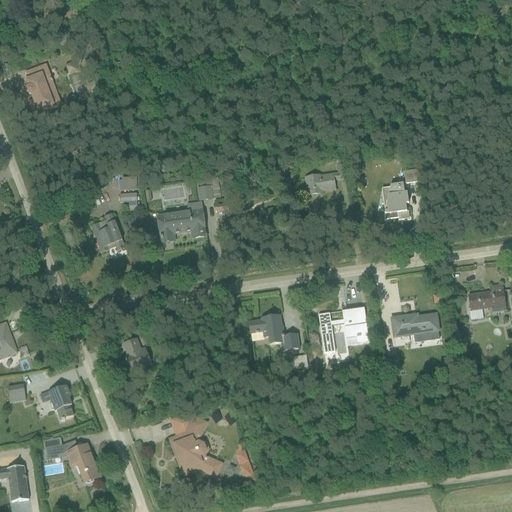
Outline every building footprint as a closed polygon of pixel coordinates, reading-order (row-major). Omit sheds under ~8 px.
[(61,107),(47,68),(26,76),(29,82),(26,83),(28,90),(28,91),(26,93),(27,95),(28,97),(29,97),(32,98),(34,103),(29,105),(34,117),(61,107)] [(336,193),(334,184),(346,182),(343,163),(336,164),(338,176),(320,179),(320,178),(304,180),(307,199),(323,197),(323,195),(336,193)] [(405,187),(420,185),(418,173),(403,174),(405,187)] [(137,192),(136,180),(121,180),(122,193),(137,192)] [(197,191),(199,204),(221,201),(218,180),(198,183),(200,191),(197,191)] [(82,194),(96,189),(94,184),(80,190),(82,194)] [(398,223),(409,222),(408,214),(406,214),(405,207),(408,206),(406,196),(404,196),(402,187),(390,189),(389,191),(382,192),(385,217),(384,223),(398,221),(398,223)] [(136,197),(119,197),(120,206),(128,205),(129,214),(138,214),(136,197)] [(192,243),(207,240),(202,205),(186,207),(187,215),(156,219),(160,247),(175,245),(175,238),(190,236),(192,243)] [(230,209),(214,209),(215,218),(230,218),(230,209)] [(114,246),(117,254),(120,253),(121,254),(122,253),(122,252),(125,251),(112,217),(103,220),(105,224),(90,230),(101,256),(109,253),(107,249),(114,246)] [(491,317),(505,315),(501,288),(490,290),(491,295),(468,298),(470,315),(469,315),(470,323),(483,322),(481,313),(491,312),(491,317)] [(347,349),(369,346),(364,311),(346,314),(347,316),(342,316),(343,323),(344,327),(347,349)] [(329,316),(318,318),(324,357),(334,355),(331,328),(344,327),(343,323),(330,325),(329,316)] [(427,337),(438,335),(435,318),(411,321),(411,319),(391,322),(394,341),(413,339),(414,343),(416,345),(426,343),(428,341),(427,337)] [(281,355),(300,352),(297,337),(282,339),(279,319),(261,321),(261,324),(248,325),(250,337),(262,336),(263,341),(268,341),(269,348),(280,347),(281,355)] [(0,363),(18,356),(6,325),(0,327),(0,363)] [(130,376),(151,368),(145,350),(140,352),(136,342),(124,347),(128,358),(124,360),(130,376)] [(396,373),(398,372),(396,358),(388,359),(390,373),(391,373),(392,379),(397,378),(396,373)] [(295,371),(307,369),(306,359),(294,361),(295,371)] [(9,389),(10,405),(30,403),(28,387),(9,389)] [(68,400),(70,400),(66,388),(40,398),(43,406),(50,403),(54,413),(56,413),(60,424),(73,419),(70,408),(71,408),(68,400)] [(170,442),(183,478),(200,472),(217,479),(223,466),(206,458),(209,452),(206,445),(200,442),(208,425),(192,419),(191,421),(171,423),(178,440),(170,442)] [(78,469),(84,485),(101,480),(97,470),(95,471),(86,448),(78,451),(75,444),(62,449),(45,451),(47,463),(67,460),(71,472),(78,469)] [(235,458),(243,479),(256,485),(241,446),(235,458)] [(0,482),(8,482),(12,505),(29,503),(24,469),(0,472),(0,482)]
